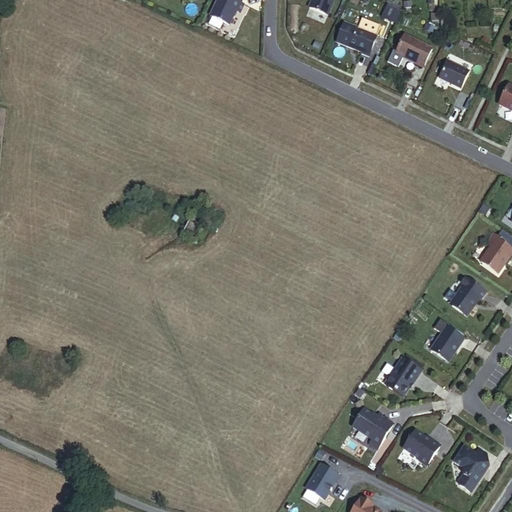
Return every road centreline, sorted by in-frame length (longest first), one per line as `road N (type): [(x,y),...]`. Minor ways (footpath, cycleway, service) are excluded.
road 1 (residential): [(270,0),(269,39),(280,59),(511,169)]
road 2 (residential): [(0,440),(162,511)]
road 3 (residential): [(511,331),(471,398),(511,432)]
